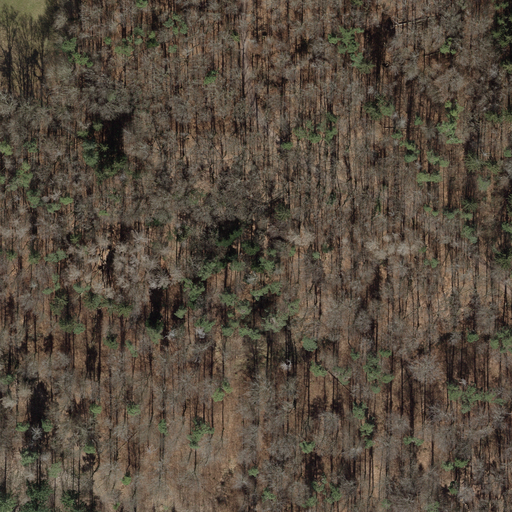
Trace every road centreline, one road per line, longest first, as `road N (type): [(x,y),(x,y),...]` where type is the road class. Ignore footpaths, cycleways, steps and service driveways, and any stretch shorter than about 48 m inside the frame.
road 1 (track): [(473,511),(363,426),(305,357),(92,177),(68,147),(54,105)]
road 2 (track): [(511,296),(465,245),(407,209),(327,178),(272,131),(243,20),(247,0)]
road 3 (track): [(105,511),(32,375),(0,334)]
